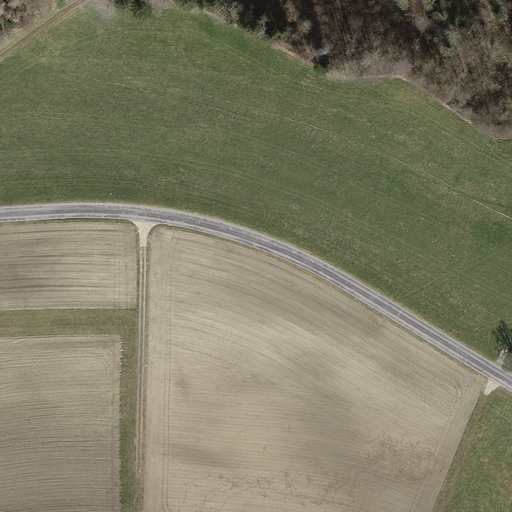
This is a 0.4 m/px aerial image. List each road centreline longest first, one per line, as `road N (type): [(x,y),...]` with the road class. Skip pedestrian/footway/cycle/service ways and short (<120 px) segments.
road 1 (tertiary): [(0,216),(144,215),(249,238),(313,266),(511,385)]
road 2 (track): [(144,215),(136,511)]
